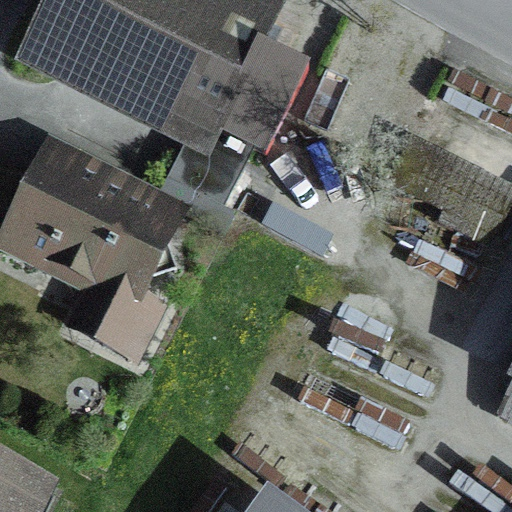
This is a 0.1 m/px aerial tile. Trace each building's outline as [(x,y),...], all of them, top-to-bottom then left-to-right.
[(53,0),(33,42),(215,133),(216,131),(266,156),(302,84),(252,59),(279,6),(266,0),(53,0)] [(491,247),(511,202),(511,190),(386,130),(360,184),(491,247)] [(176,272),(165,238),(172,225),(104,191),(99,175),(52,152),(34,188),(18,193),(23,209),(5,245),(51,268),(54,263),(98,285),(100,279),(128,293),(102,345),(132,360),(160,306),(137,295),(143,283),(176,272)] [(0,511),(32,511),(43,490),(0,468),(0,511)] [(289,511),(272,499),(261,511),(289,511)]
